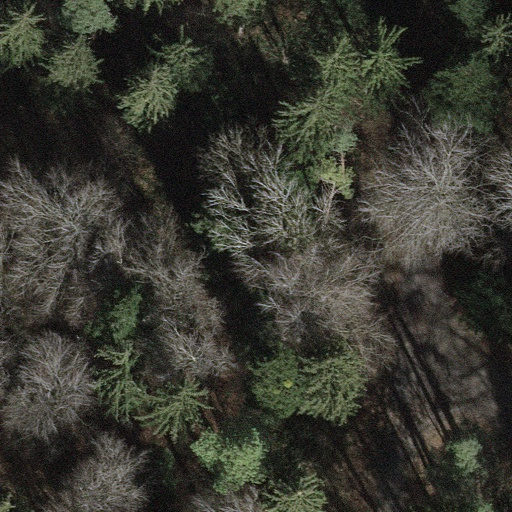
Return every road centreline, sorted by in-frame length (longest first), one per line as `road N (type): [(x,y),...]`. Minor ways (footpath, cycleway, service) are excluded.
road 1 (track): [(391,511),(385,430),(444,0)]
road 2 (track): [(385,430),(474,421),(511,438)]
